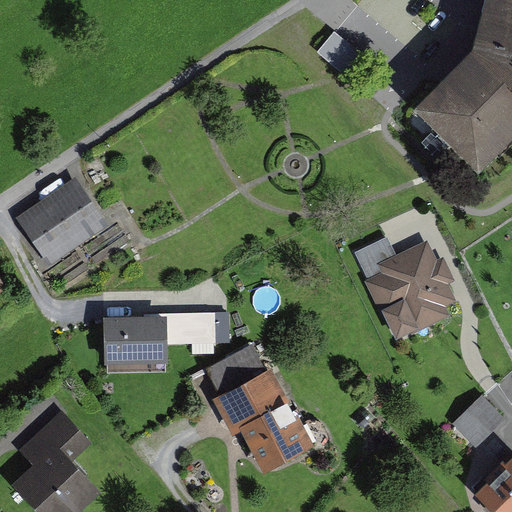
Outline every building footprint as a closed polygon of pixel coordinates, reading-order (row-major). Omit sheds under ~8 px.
[(511,0),(495,0),(482,53),(422,109),(489,176),(511,154),(511,0)] [(81,178),(23,219),(54,265),(113,225),(81,178)] [(470,313),(432,246),(403,263),(391,241),(366,256),(416,344),(470,313)] [(0,273),(0,294),(10,288),(0,273)] [(221,313),(106,316),(107,363),(170,361),(170,345),(222,343),(221,313)] [(255,349),(211,371),(223,395),(216,398),(236,436),(244,432),(265,476),(321,448),(303,413),(298,416),(274,369),(267,372),(255,349)] [(485,454),(511,422),(511,419),(487,398),(458,431),(485,454)] [(95,442),(66,412),(25,451),(36,463),(15,484),(41,511),(83,511),(104,493),(74,461),(95,442)] [(511,511),(511,461),(478,495),(495,511),(511,511)]
